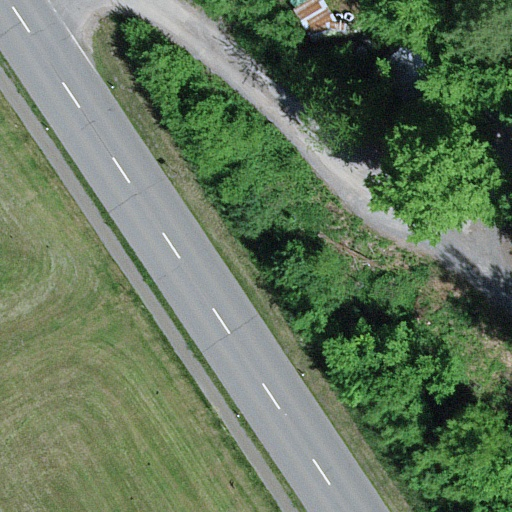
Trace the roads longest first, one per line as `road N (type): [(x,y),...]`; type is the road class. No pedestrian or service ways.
road 1 (primary): [(351,511),(9,0)]
road 2 (track): [(151,0),(511,284)]
road 3 (track): [(455,233),(502,169),(488,102),(417,0)]
